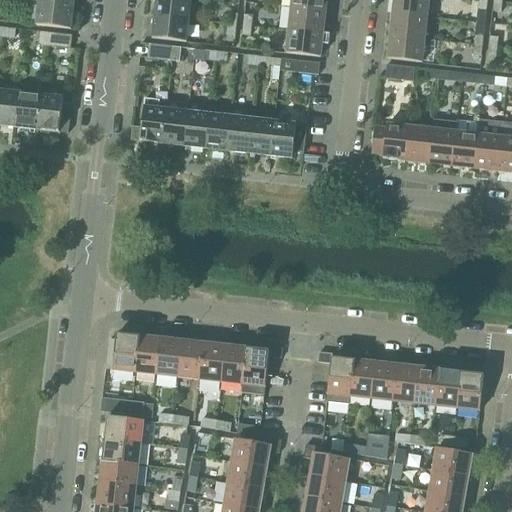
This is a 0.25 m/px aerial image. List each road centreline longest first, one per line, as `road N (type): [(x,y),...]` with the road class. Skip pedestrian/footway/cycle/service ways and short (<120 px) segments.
road 1 (residential): [(511,208),(381,195),(361,188),(343,166),(362,0)]
road 2 (unclassified): [(83,299),(117,0)]
road 3 (residential): [(307,322),(83,299)]
road 4 (unclassified): [(60,511),(83,299)]
road 5 (residential): [(511,347),(307,322)]
